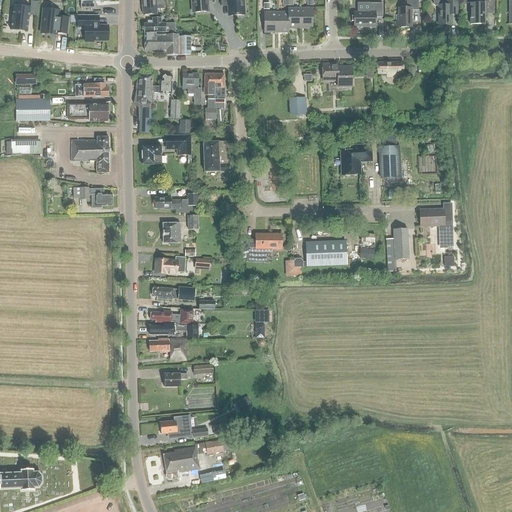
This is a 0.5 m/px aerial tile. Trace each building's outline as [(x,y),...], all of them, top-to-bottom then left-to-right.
[(80,0),(80,8),(94,8),(94,2),(108,2),(108,0),(80,0)] [(161,2),(161,0),(141,0),(143,15),(157,15),(157,9),(164,9),(164,2),(161,2)] [(191,0),(192,13),(208,12),(207,2),(214,2),(214,0),(191,0)] [(220,0),(221,7),(228,6),(228,16),(244,15),(242,0),(220,0)] [(395,15),(395,27),(411,27),(411,10),(418,10),(418,2),(423,2),(422,0),(406,0),(407,8),(398,8),(398,15),(395,15)] [(457,0),(433,0),(433,2),(433,4),(435,6),(437,6),(438,6),(438,24),(451,24),(451,12),(457,12),(457,0)] [(470,25),(484,25),(484,14),(487,12),(494,12),(494,0),(477,0),(474,3),(470,3),(470,25)] [(29,8),(14,6),(14,5),(13,5),(10,31),(11,31),(11,29),(27,31),(27,32),(29,15),(37,16),(38,2),(31,2),(30,7),(29,7),(29,8)] [(370,4),(370,3),(357,3),(357,13),(354,13),(354,27),(362,27),(366,27),(366,28),(375,28),(375,18),(382,18),(382,4),(370,4)] [(288,13),(288,29),(300,29),(300,9),(288,9),(288,13)] [(312,29),(312,9),(300,9),(300,29),(312,29)] [(42,17),(41,34),(52,35),(57,35),(57,34),(59,11),(49,10),(43,10),(42,17)] [(276,33),(276,13),(264,13),(264,33),(276,33)] [(288,13),(276,13),(276,33),(288,33),(288,29),(288,13)] [(77,16),(77,30),(84,30),(84,43),(94,43),(94,41),(108,41),(108,26),(98,26),(98,16),(94,16),(77,16)] [(145,32),(145,34),(156,33),(176,32),(175,23),(165,23),(165,25),(161,25),(161,18),(153,18),(153,21),(147,21),(147,24),(144,24),(144,26),(143,27),(143,30),(145,32)] [(166,56),(191,55),(191,51),(191,48),(191,37),(178,37),(178,35),(156,35),(156,33),(145,34),(145,50),(155,50),(157,53),(166,52),(166,56)] [(377,74),(385,74),(386,77),(390,77),(394,74),(396,76),(396,77),(397,77),(402,77),(402,67),(395,67),(395,64),(393,63),(390,63),(376,63),(377,74)] [(338,68),(338,66),(323,65),(323,80),(337,81),(337,87),(351,87),(352,68),(338,68)] [(195,95),(195,105),(201,105),(201,88),(198,88),(198,75),(183,74),(183,89),(187,89),(187,92),(188,95),(195,95)] [(205,96),(208,96),(207,110),(205,109),(205,120),(217,120),(217,110),(214,110),(214,109),(214,104),(214,96),(214,95),(215,75),(205,74),(205,89),(205,96)] [(214,96),(224,96),(224,75),(215,75),(214,95),(214,96)] [(153,77),(138,76),(137,106),(141,106),(139,134),(150,135),(153,77)] [(172,77),(164,77),(162,79),(162,81),(160,81),(160,87),(152,88),(152,94),(171,95),(172,77)] [(105,84),(95,84),(84,84),(84,97),(108,97),(108,88),(105,88),(105,84)] [(214,96),(214,104),(224,104),(224,96),(214,96)] [(295,99),(296,115),(306,115),(305,99),(295,99)] [(179,118),(180,101),(170,100),(169,118),(179,118)] [(50,122),(50,102),(15,102),(15,122),(50,122)] [(106,104),(68,105),(68,120),(89,119),(89,121),(106,121),(106,119),(108,119),(108,115),(106,114),(106,104)] [(191,134),(192,121),(182,120),(181,133),(191,134)] [(396,134),(381,134),(382,147),(396,146),(396,134)] [(177,137),(165,137),(165,151),(177,150),(177,156),(191,156),(190,137),(177,137)] [(97,142),(72,142),(72,163),(97,162),(97,174),(109,174),(109,154),(110,154),(110,149),(109,148),(109,138),(97,138),(97,142)] [(7,142),(7,156),(41,155),(41,141),(7,142)] [(229,143),(204,143),(205,172),(229,171),(229,143)] [(161,146),(142,147),(142,166),(161,165),(161,146)] [(342,176),(361,175),(360,166),(359,166),(359,160),(372,160),(372,162),(372,146),(353,147),(353,152),(341,152),(342,176)] [(400,148),(380,149),(381,179),(401,178),(400,148)] [(89,196),(91,196),(91,209),(101,209),(101,206),(113,206),(112,195),(104,195),(104,189),(89,189),(89,188),(79,188),(79,199),(79,200),(89,200),(89,196)] [(387,190),(388,199),(397,199),(396,190),(387,190)] [(164,200),(155,201),(155,209),(163,209),(163,210),(176,210),(176,214),(192,214),(192,207),(199,207),(199,195),(188,195),(188,201),(171,201),(171,199),(164,199),(164,200)] [(444,210),(420,211),(421,228),(440,227),(441,249),(447,249),(447,248),(453,248),(452,205),(443,205),(444,210)] [(197,230),(197,217),(188,217),(188,230),(197,230)] [(180,224),(163,224),(163,244),(180,244),(180,224)] [(396,272),(396,261),(409,260),(408,230),(394,231),(394,242),(387,243),(389,273),(396,272)] [(375,235),(361,234),(359,259),(373,260),(375,235)] [(273,250),(282,250),(282,235),(256,235),(256,241),(247,241),(248,261),(265,261),(265,253),(273,253),(273,250)] [(295,268),(307,268),(347,266),(346,242),(306,244),(307,264),(303,264),(303,262),(301,260),(296,260),(294,262),(295,268)] [(175,261),(157,260),(156,267),(155,268),(156,271),(156,274),(174,275),(174,271),(184,271),(185,258),(176,257),(175,261)] [(454,267),(454,257),(443,257),(444,267),(454,267)] [(210,260),(196,259),(195,270),(209,271),(210,260)] [(179,300),(194,301),(195,290),(179,288),(179,291),(173,290),(153,288),(153,297),(158,297),(157,300),(173,301),(173,299),(179,299),(179,300)] [(200,302),(199,310),(214,310),(215,302),(200,302)] [(180,315),(178,315),(171,315),(171,312),(160,311),(160,313),(150,312),(150,320),(155,321),(155,323),(170,324),(170,323),(179,323),(179,324),(191,324),(192,310),(180,310),(180,315)] [(269,322),(269,310),(255,311),(256,323),(269,322)] [(165,324),(165,326),(149,326),(149,334),(153,334),(153,335),(165,335),(165,334),(174,334),(174,332),(187,332),(187,338),(198,338),(198,326),(179,326),(179,325),(165,324)] [(255,338),(264,338),(264,325),(255,325),(255,338)] [(149,342),(149,352),(159,351),(160,353),(170,352),(170,362),(186,361),(185,338),(169,339),(158,340),(158,342),(149,342)] [(194,367),(194,375),(213,374),(212,366),(194,367)] [(164,375),(164,387),(180,387),(180,380),(187,380),(187,375),(180,375),(180,374),(164,375)] [(252,407),(248,397),(239,401),(244,411),(252,407)] [(175,421),(160,423),(161,435),(169,434),(169,438),(187,436),(190,438),(192,438),(191,431),(189,431),(187,419),(189,419),(189,418),(175,419),(175,421)] [(226,427),(213,428),(214,436),(227,434),(226,427)] [(207,429),(191,431),(192,438),(208,436),(207,429)] [(222,440),(223,451),(230,449),(229,439),(222,440)] [(205,443),(207,455),(223,452),(223,451),(222,440),(205,443)] [(165,474),(166,473),(166,474),(165,476),(166,479),(167,479),(167,481),(178,479),(177,473),(199,469),(196,447),(174,451),(174,453),(162,455),(165,474)] [(21,474),(0,474),(0,488),(21,488),(21,491),(33,491),(33,488),(39,488),(42,483),(42,478),(38,474),(33,474),(33,472),(21,472),(21,474)]
